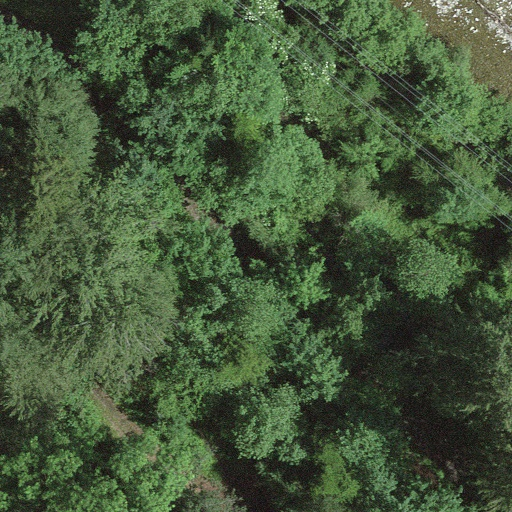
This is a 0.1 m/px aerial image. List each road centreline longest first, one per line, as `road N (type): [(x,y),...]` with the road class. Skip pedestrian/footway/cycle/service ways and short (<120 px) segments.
road 1 (track): [(0,24),(100,95),(493,511)]
road 2 (track): [(236,511),(135,429),(31,300),(0,226)]
